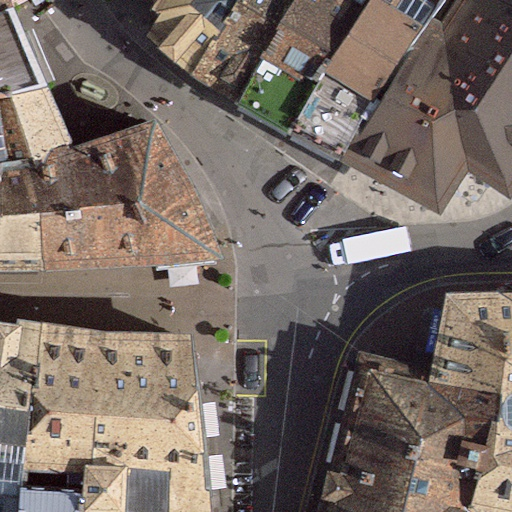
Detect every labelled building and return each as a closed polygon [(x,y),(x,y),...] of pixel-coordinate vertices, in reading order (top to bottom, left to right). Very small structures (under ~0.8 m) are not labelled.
[(0,89),(9,88),(61,80),(25,0),(23,0),(0,6),(0,89)] [(172,0),(156,29),(204,68),(251,0),(172,0)] [(251,0),(204,68),(254,95),(311,0),(251,0)] [(311,0),(254,95),(310,122),(385,0),(311,0)] [(385,0),(310,122),(361,149),(436,36),(446,17),(417,0),(385,0)] [(511,178),(511,0),(477,0),(449,44),(436,36),(361,149),(456,203),(484,162),(511,178)] [(417,0),(446,17),(457,0),(417,0)] [(61,80),(9,88),(20,155),(18,208),(54,206),(89,203),(83,139),(61,80)] [(0,263),(57,263),(54,206),(18,208),(20,155),(9,88),(0,89),(0,263)] [(83,139),(89,203),(156,201),(208,182),(167,117),(96,135),(83,139)] [(232,254),(208,182),(156,201),(89,203),(54,206),(57,263),(106,261),(232,254)] [(511,511),(511,292),(466,295),(449,381),(496,392),(497,445),(487,511),(490,511),(511,511)] [(52,327),(0,320),(0,483),(36,492),(52,327)] [(226,511),(199,336),(52,327),(36,492),(102,497),(101,511),(226,511)] [(490,511),(487,511),(497,445),(496,392),(449,381),(369,360),(332,511),(490,511)] [(101,511),(102,497),(36,492),(34,511),(101,511)]
